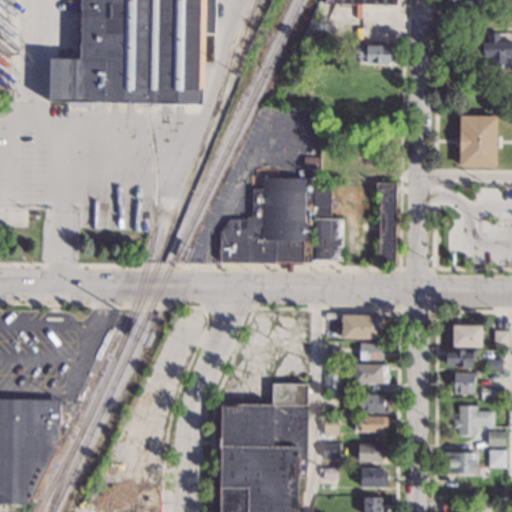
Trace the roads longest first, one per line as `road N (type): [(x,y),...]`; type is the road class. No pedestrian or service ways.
road 1 (residential): [(414,511),(421,0)]
road 2 (tertiary): [(236,286),(511,291)]
road 3 (tertiary): [(184,511),(190,414),(236,286)]
road 4 (tertiary): [(0,284),(206,286)]
